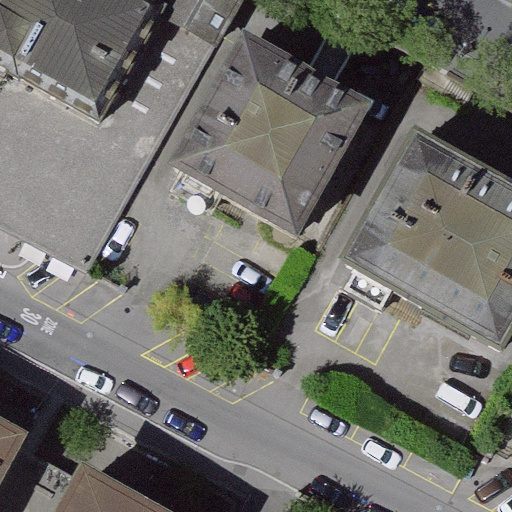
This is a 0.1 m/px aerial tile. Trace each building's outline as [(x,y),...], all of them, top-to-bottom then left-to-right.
[(157,18),(124,0),(0,0),(0,5),(129,85),(165,22),(157,18)] [(248,0),(168,0),(157,18),(165,22),(129,85),(96,143),(0,88),(0,236),(87,281),(248,0)] [(0,88),(96,143),(129,85),(0,5),(0,88)] [(321,79),(243,37),(168,172),(302,246),(377,111),(321,79)] [(511,341),(511,189),(416,137),(344,267),(504,355),(511,341)] [(0,488),(19,453),(0,443),(0,488)] [(129,511),(89,490),(76,511),(129,511)]
